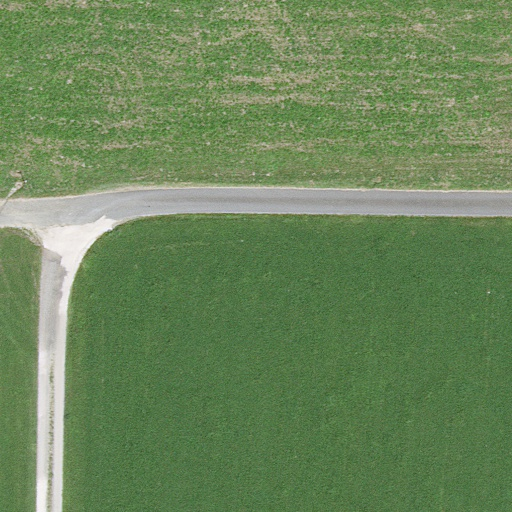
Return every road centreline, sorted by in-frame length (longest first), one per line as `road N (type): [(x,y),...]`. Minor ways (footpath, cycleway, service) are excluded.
road 1 (track): [(511,201),(59,211)]
road 2 (track): [(59,211),(48,262),(38,511)]
